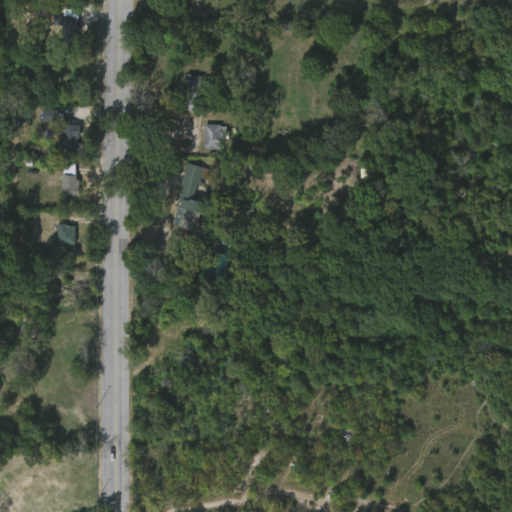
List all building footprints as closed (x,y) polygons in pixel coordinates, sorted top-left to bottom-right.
[(78,42),(62,42),(64,8),(78,8),(78,42)] [(68,22),(54,22),(53,47),(67,47),(68,22)] [(70,66),(70,69),(79,69),(79,89),(62,89),(63,66),(70,66)] [(208,78),(204,112),(182,109),(187,74),(203,76),(203,78),(208,78)] [(190,88),(174,87),(171,122),(188,123),(190,88)] [(47,123),(31,123),(31,135),(47,135),(47,123)] [(77,153),(61,153),(62,124),(80,125),(80,138),(77,138),(77,153)] [(224,132),(224,140),(220,140),(220,149),(204,149),(205,124),(221,125),(221,132),(224,132)] [(67,163),(67,137),(51,137),(50,163),(67,163)] [(210,162),(211,137),(193,137),(193,161),(210,162)] [(202,168),(197,185),(195,185),(191,200),(204,204),(195,232),(171,225),(181,187),(179,186),(183,170),(182,170),(184,163),(202,168)] [(76,172),(77,180),(80,180),(79,196),(62,196),(63,164),(76,164),(76,172)] [(66,209),(67,178),(52,178),(51,208),(66,209)] [(67,224),(67,226),(73,226),(73,232),(75,232),(75,245),(57,247),(58,224),(67,224)] [(46,257),(63,258),(63,237),(47,237),(46,257)]
